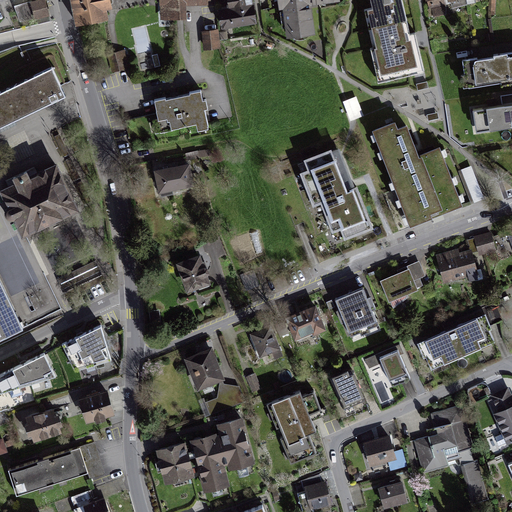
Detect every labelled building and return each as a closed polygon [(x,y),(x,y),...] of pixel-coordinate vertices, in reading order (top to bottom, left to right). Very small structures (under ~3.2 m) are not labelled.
[(72,0),(76,23),(107,18),(106,8),(111,8),(109,0),(72,0)] [(210,0),(164,0),(166,22),(185,21),(184,3),(210,2),(210,0)] [(255,22),(251,0),(228,0),(230,12),(219,14),(223,37),(228,36),(226,26),(255,22)] [(339,0),(277,0),(279,9),(286,8),(290,36),(312,33),(308,5),(339,1),(339,0)] [(422,71),(414,37),(409,38),(400,0),(371,0),(374,11),(367,13),(376,50),(372,51),(379,81),(422,71)] [(445,13),(443,4),(460,0),(427,0),(432,16),(445,13)] [(48,15),(45,1),(18,8),(21,22),(48,15)] [(217,32),(204,33),(206,51),(218,50),(217,32)] [(511,52),(508,53),(494,56),(494,58),(478,61),(477,58),(462,60),(467,88),(511,80),(511,52)] [(120,66),(129,65),(127,53),(118,54),(120,66)] [(53,61),(0,86),(0,123),(68,91),(53,61)] [(205,99),(203,100),(201,90),(189,92),(190,94),(166,99),(165,98),(154,100),(158,116),(152,117),(155,132),(196,122),(198,129),(209,127),(204,109),(208,108),(205,99)] [(344,98),(351,119),(365,115),(357,94),(344,98)] [(511,105),(474,112),(477,132),(511,126),(511,105)] [(394,122),(372,130),(408,226),(460,206),(439,149),(418,157),(406,125),(396,128),(394,122)] [(62,133),(55,136),(87,204),(94,201),(97,200),(86,176),(91,174),(69,130),(62,133)] [(355,188),(339,148),(304,162),(308,173),(300,176),(314,210),(322,207),(334,237),(343,233),(345,239),(374,228),(358,187),(355,188)] [(77,208),(55,164),(29,177),(26,171),(14,177),(17,183),(2,190),(9,206),(7,207),(6,209),(5,211),(6,214),(8,216),(11,217),(13,217),(15,217),(23,234),(77,208)] [(192,185),(188,165),(154,172),(159,192),(192,185)] [(482,276),(473,246),(437,257),(445,280),(467,273),(469,280),(482,276)] [(211,277),(201,250),(178,259),(189,286),(211,277)] [(420,261),(381,276),(390,298),(419,286),(417,280),(426,275),(420,261)] [(260,284),(256,271),(242,276),(246,289),(260,284)] [(0,337),(23,327),(0,278),(0,337)] [(379,323),(363,284),(335,296),(351,335),(379,323)] [(326,324),(315,300),(287,312),(297,336),(326,324)] [(484,312),(416,342),(423,356),(426,355),(431,367),(494,339),(489,326),(491,325),(484,312)] [(270,323),(249,332),(259,355),(279,346),(270,323)] [(101,325),(63,342),(75,369),(111,358),(101,325)] [(212,345),(187,355),(200,387),(225,376),(212,345)] [(410,376),(398,347),(365,360),(368,369),(384,363),(392,384),(410,376)] [(56,374),(43,351),(0,372),(0,390),(0,391),(56,374)] [(346,368),(329,375),(343,406),(364,397),(352,370),(347,372),(346,368)] [(246,401),(238,380),(219,387),(222,395),(201,403),(206,416),(246,401)] [(494,410),(507,441),(511,439),(511,396),(508,386),(492,393),(499,408),(494,410)] [(87,419),(115,410),(109,388),(80,397),(87,419)] [(299,388),(266,401),(276,426),(279,424),(283,434),(280,436),(291,460),(315,451),(307,431),(315,428),(299,388)] [(437,432),(414,439),(424,472),(449,464),(447,458),(458,454),(472,500),(485,496),(470,447),(473,446),(461,405),(432,414),(437,432)] [(31,439),(61,429),(54,407),(24,416),(31,439)] [(255,460),(243,416),(220,422),(232,466),(255,460)] [(191,439),(205,489),(229,483),(215,432),(191,439)] [(395,458),(389,436),(365,443),(371,465),(395,458)] [(158,448),(166,480),(193,473),(185,441),(158,448)] [(17,495),(89,471),(80,445),(8,469),(17,495)] [(331,505),(323,475),(305,480),(308,490),(299,493),(304,511),(316,511),(316,509),(331,505)] [(407,502),(401,481),(379,487),(385,509),(407,502)] [(85,502),(88,511),(109,511),(103,495),(85,502)]
